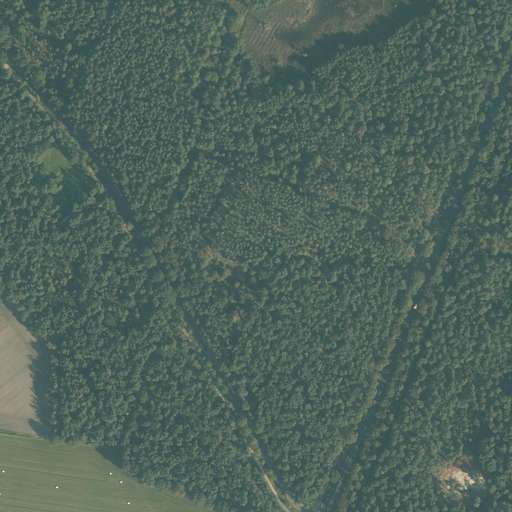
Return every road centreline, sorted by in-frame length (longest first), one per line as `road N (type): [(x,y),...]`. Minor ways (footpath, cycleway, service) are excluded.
road 1 (tertiary): [(307,511),(282,484),(100,166),(0,45)]
road 2 (primary): [(344,474),(511,65)]
road 3 (track): [(252,0),(150,248)]
road 4 (track): [(133,220),(56,340),(0,273)]
road 5 (track): [(114,0),(59,116)]
